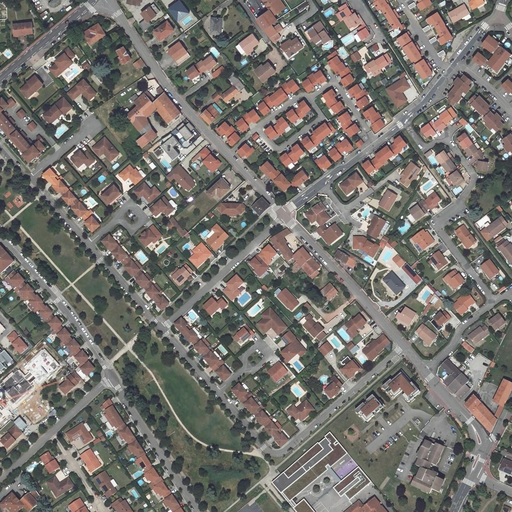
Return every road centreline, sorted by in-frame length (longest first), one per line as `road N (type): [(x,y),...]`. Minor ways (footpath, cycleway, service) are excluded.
road 1 (residential): [(218,390),(263,447),(278,452),(403,345)]
road 2 (residential): [(492,302),(435,225),(475,177),(445,136)]
road 3 (unclassified): [(227,154),(169,90),(107,0)]
road 4 (residential): [(0,239),(73,319),(110,377)]
road 5 (unclassified): [(403,345),(285,216)]
road 6 (unclassified): [(161,329),(285,216)]
road 7 (residential): [(110,377),(200,511)]
road 8 (tertiary): [(93,0),(0,79)]
